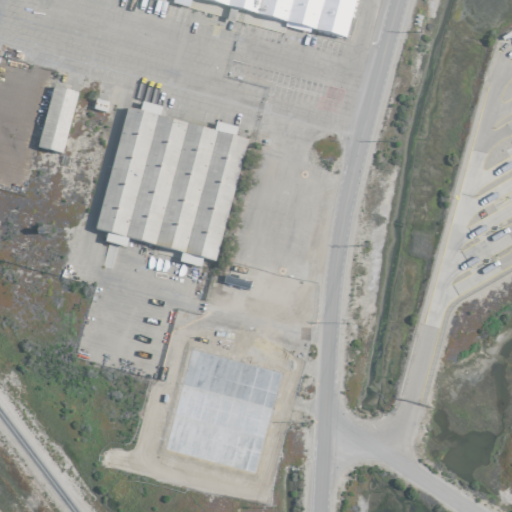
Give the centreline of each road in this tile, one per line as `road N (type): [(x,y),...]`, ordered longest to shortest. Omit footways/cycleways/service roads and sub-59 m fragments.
road 1 (residential): [(393,0),(334,243),(322,409)]
road 2 (residential): [(511,252),(493,275),(452,293),(430,317),(392,455)]
road 3 (residential): [(322,409),(475,511)]
road 4 (residential): [(0,416),(72,511)]
